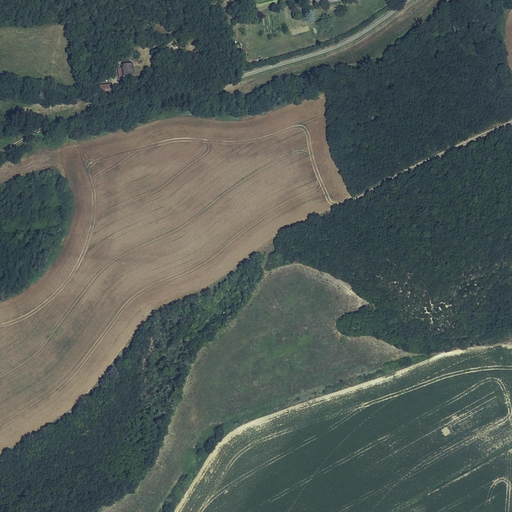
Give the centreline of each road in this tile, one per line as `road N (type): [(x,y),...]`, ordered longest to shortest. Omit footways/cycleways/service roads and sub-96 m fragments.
road 1 (track): [(511,122),(273,236),(208,289),(146,321),(88,396),(0,454)]
road 2 (unclassified): [(408,0),(334,48),(93,108)]
